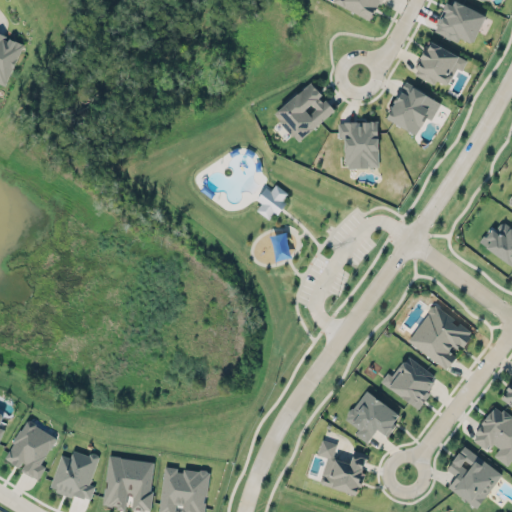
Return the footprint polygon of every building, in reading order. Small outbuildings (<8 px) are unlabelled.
[(380,0),(369,18),(333,0),(380,0)] [(465,0),(487,11),(472,41),(459,35),(455,39),(434,29),(437,23),(435,22),(438,16),(441,17),(444,11),(446,11),(446,7),(443,6),(445,0),(465,0)] [(0,83),(4,86),(23,44),(0,33),(0,83)] [(414,72),(417,67),(414,65),(425,46),(424,46),(429,37),(467,58),(461,69),(457,66),(448,81),(444,82),(437,78),(434,83),(414,72)] [(387,115),(415,132),(420,124),(421,125),(426,116),(431,119),(441,101),(426,92),(406,79),(402,85),(405,87),(403,90),(402,89),(398,96),(396,95),(393,100),(395,100),(392,104),(390,103),(387,108),(390,110),(387,115)] [(298,138),(293,133),(292,134),(279,118),(280,118),(274,111),(311,81),(334,108),(298,138)] [(377,119),(379,165),(368,165),(368,166),(348,167),(348,162),(345,163),(344,136),(339,136),(338,122),(344,121),(344,120),(353,119),(361,120),(366,120),(370,120),(377,119)] [(256,209),(270,220),(289,194),(275,184),(270,190),(265,186),(256,199),(261,202),(256,209)] [(478,239),(511,263),(511,223),(510,222),(506,228),(506,221),(503,219),(499,220),(494,226),(492,224),(485,234),(483,233),(478,239)] [(408,338),(446,367),(456,355),(448,350),(453,343),(456,345),(459,342),(463,345),(470,335),(468,333),(471,330),(459,321),(458,323),(453,320),(456,317),(436,303),(434,304),(432,305),(429,309),(429,312),(408,338)] [(387,371),(391,374),(403,360),(405,359),(408,355),(434,374),(431,378),(434,381),(427,390),(430,392),(418,407),(390,385),(389,386),(381,380),(387,371)] [(511,381),(500,398),(511,406),(511,381)] [(366,389),(398,413),(391,421),(394,423),(387,433),(377,425),(366,440),(356,432),(359,428),(345,417),(347,414),(347,411),(349,408),(351,406),(353,406),(366,389)] [(511,414),(511,457),(507,464),(494,454),(499,447),(493,442),(491,445),(489,443),(486,448),(473,438),(476,434),(474,432),(494,405),(501,410),(503,408),(511,414)] [(4,457),(12,442),(11,441),(18,427),(21,429),(28,416),(38,421),(37,424),(55,434),(40,462),(43,464),(36,476),(22,468),(26,460),(22,458),(18,465),(4,457)] [(322,435),(336,440),(333,453),(350,458),(353,448),(368,453),(356,491),(332,482),(332,485),(321,481),(319,475),(326,454),(317,452),(322,435)] [(464,444),(502,473),(476,506),(448,485),(456,474),(447,467),(464,444)] [(49,484),(56,485),(55,490),(72,495),(72,491),(90,496),(93,484),(89,483),(97,455),(96,452),(93,451),(89,452),(73,448),(70,455),(60,452),(49,484)] [(103,502),(124,504),(126,490),(132,491),(130,508),(150,510),(153,488),(150,488),(153,459),(109,453),(103,502)] [(181,511),(203,511),(208,471),(177,468),(177,467),(163,466),(158,511),(174,511),(175,503),(182,504),(181,511)]
